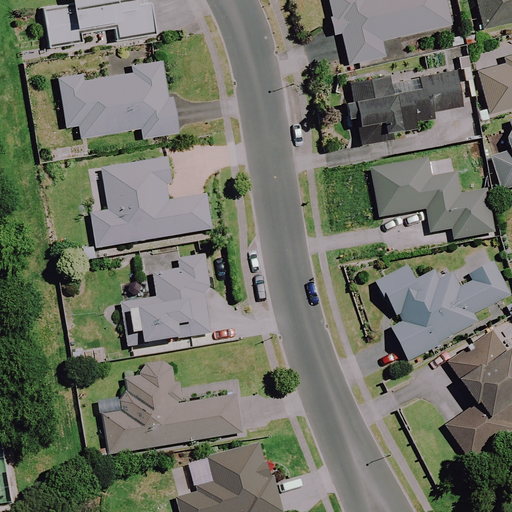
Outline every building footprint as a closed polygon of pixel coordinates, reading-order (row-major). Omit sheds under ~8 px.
[(71,0),(72,5),(41,9),(47,50),(74,46),(72,30),(114,24),(117,42),(157,37),(151,1),(139,3),(138,0),(71,0)] [(326,0),(330,16),(327,17),(331,37),(340,35),(347,66),(383,59),(380,42),(449,27),(443,0),(326,0)] [(511,0),(475,0),(481,29),(511,22),(511,0)] [(511,52),(504,54),(507,65),(479,72),(489,112),(511,106),(511,52)] [(168,100),(162,63),(131,68),(133,75),(83,83),(82,76),(58,80),(66,129),(77,128),(79,140),(139,130),(141,140),(181,134),(175,99),(168,100)] [(462,106),(455,72),(418,80),(388,86),(386,78),(348,86),(356,127),(381,122),(384,136),(425,127),(422,115),(462,106)] [(510,154),(490,160),(501,194),(511,190),(511,122),(501,126),(510,154)] [(173,185),(169,160),(102,172),(109,214),(91,217),(97,251),(212,232),(206,197),(168,203),(165,186),(173,185)] [(432,180),(428,162),(372,173),(380,221),(425,213),(430,237),(451,233),(453,242),(493,235),(485,192),(459,197),(455,176),(432,180)] [(155,276),(157,303),(140,305),(141,310),(131,311),(133,337),(144,336),(144,345),(182,342),(181,329),(188,328),(189,339),(214,337),(207,258),(180,261),(181,274),(155,276)] [(409,362),(480,322),(477,316),(511,297),(492,265),(456,285),(445,266),(419,281),(410,266),(375,285),(399,326),(391,331),(409,362)] [(511,352),(507,356),(492,334),(447,364),(476,407),(446,427),(468,461),(511,431),(509,426),(511,423),(511,352)] [(145,377),(127,380),(129,395),(120,397),(123,414),(103,417),(110,457),(243,434),(237,396),(177,406),(169,364),(143,368),(145,377)] [(178,499),(180,511),(279,511),(267,446),(208,458),(212,482),(195,485),(197,495),(178,499)]
